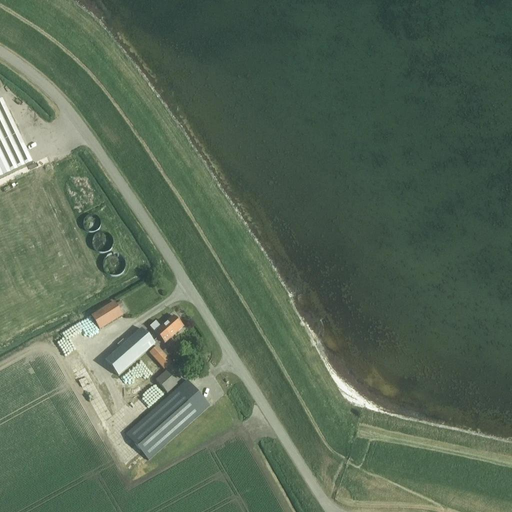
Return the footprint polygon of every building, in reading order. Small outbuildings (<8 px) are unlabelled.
[(0,334),(107,284),(47,157),(32,163),(2,100),(0,101),(0,334)] [(89,233),(91,233),(92,233),(93,233),(94,233),(96,232),(97,231),(98,231),(98,230),(99,229),(99,228),(100,228),(100,227),(100,226),(100,225),(100,224),(100,223),(100,222),(99,221),(99,220),(98,219),(97,218),(96,217),(95,217),(94,216),(93,216),(92,216),(91,216),(90,216),(89,216),(88,217),(87,217),(86,218),(85,219),(84,220),(84,221),(83,221),(83,222),(83,223),(83,224),(83,225),(83,226),(83,227),(84,228),(84,229),(85,230),(86,231),(87,232),(88,232),(89,233)] [(101,253),(102,253),(103,253),(104,253),(106,253),(107,252),(108,252),(109,251),(110,250),(111,249),(112,248),(112,247),(112,246),(113,245),(113,243),(113,242),(113,241),(112,240),(112,239),(111,238),(111,237),(110,236),(109,235),(108,235),(107,234),(106,233),(104,233),(103,233),(102,233),(101,233),(99,233),(98,234),(97,234),(96,235),(95,236),(94,237),(93,238),(93,239),(92,240),(92,242),(92,243),(92,244),(92,245),(93,246),(93,247),(93,248),(94,249),(95,250),(96,251),(97,252),(98,252),(99,253),(100,253),(101,253)] [(112,276),(114,276),(115,276),(116,276),(117,276),(118,275),(119,275),(120,274),(122,273),(122,272),(123,271),(124,270),(124,269),(124,268),(125,267),(125,266),(125,264),(125,263),(124,262),(124,261),(123,260),(123,259),(122,258),(121,257),(120,256),(119,256),(118,255),(117,255),(116,254),(115,254),(114,254),(113,254),(112,254),(111,255),(109,255),(108,256),(107,256),(106,257),(105,258),(105,259),(104,260),(103,261),(103,263),(103,264),(103,265),(103,266),(103,267),(103,268),(103,269),(104,270),(104,271),(105,272),(106,273),(107,274),(108,274),(109,275),(110,276),(111,276),(112,276)] [(91,317),(99,331),(122,317),(114,303),(91,317)] [(150,328),(164,344),(183,328),(174,317),(159,330),(155,324),(150,328)] [(84,321),(92,335),(97,332),(89,318),(84,321)] [(105,362),(118,377),(155,345),(142,330),(105,362)] [(149,354),(164,370),(171,364),(157,347),(149,354)] [(167,393),(176,385),(166,374),(157,382),(167,393)] [(126,436),(148,461),(210,407),(187,381),(126,436)]
